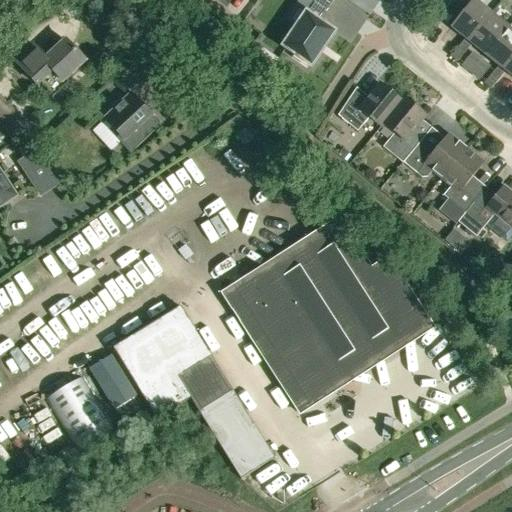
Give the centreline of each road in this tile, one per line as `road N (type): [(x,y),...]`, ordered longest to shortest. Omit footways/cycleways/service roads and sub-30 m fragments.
road 1 (residential): [(399,35),(359,55),(307,125),(295,128),(232,89),(124,0)]
road 2 (residential): [(399,35),(414,57),(511,134)]
road 3 (secondary): [(397,511),(511,441)]
